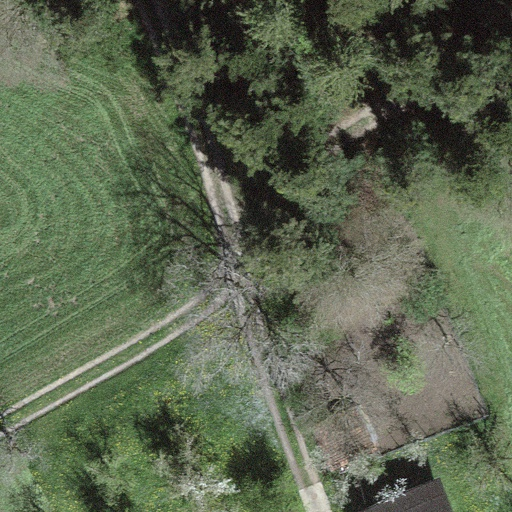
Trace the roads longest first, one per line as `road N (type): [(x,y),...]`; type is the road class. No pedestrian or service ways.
road 1 (track): [(316,511),(269,380),(202,0)]
road 2 (track): [(511,62),(241,220)]
